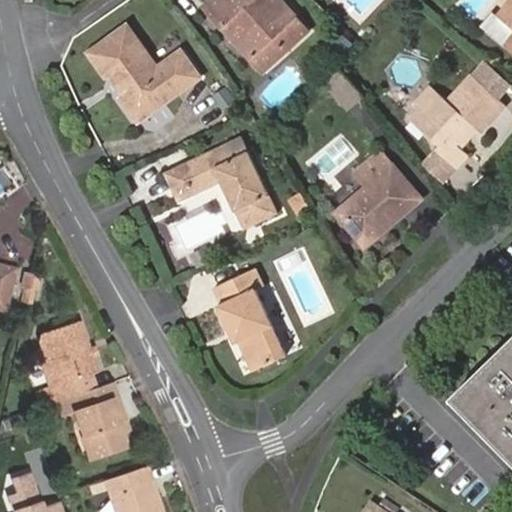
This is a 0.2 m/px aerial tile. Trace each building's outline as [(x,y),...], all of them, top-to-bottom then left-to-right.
[(271,0),(213,0),(204,8),(222,30),(228,26),(253,57),(249,61),(261,76),(308,34),(296,21),(293,25),(271,0)] [(296,21),(277,0),(271,0),(293,25),(296,21)] [(511,7),(500,22),(511,32),(511,47),(508,53),(511,56),(511,7)] [(127,82),(120,87),(120,96),(137,120),(198,76),(178,49),(155,65),(125,24),(87,50),(105,75),(114,76),(120,71),(127,82)] [(228,26),(222,30),(249,61),(253,57),(228,26)] [(340,32),(327,46),(341,60),(355,45),(340,32)] [(510,92),(481,64),(466,79),(497,111),(510,92)] [(338,69),(321,87),(340,108),(358,93),(338,69)] [(114,76),(120,87),(127,82),(120,71),(114,76)] [(441,104),(435,98),(416,116),(414,113),(406,123),(431,149),(430,152),(449,171),(461,160),(453,151),(449,147),(467,130),(470,133),(473,136),(497,111),(466,79),(441,104)] [(416,116),(435,98),(426,89),(409,108),(414,113),(416,116)] [(453,151),(470,133),(467,130),(449,147),(453,151)] [(219,182),(232,212),(243,207),(251,226),(277,215),(248,151),(229,158),(223,144),(164,169),(172,189),(198,178),(203,189),(219,182)] [(384,224),(388,228),(417,203),(378,156),(350,180),(361,194),(339,213),(362,242),(384,224)] [(176,200),(203,189),(198,178),(172,189),(176,200)] [(243,207),(232,212),(240,230),(251,226),(243,207)] [(366,247),(388,228),(384,224),(362,242),(366,247)] [(0,309),(3,311),(12,269),(0,266),(0,309)] [(215,304),(231,342),(236,340),(248,369),(281,354),(253,289),(260,285),(253,268),(211,285),(219,302),(215,304)] [(31,290),(34,274),(26,272),(22,287),(25,288),(31,290)] [(22,303),(28,304),(31,290),(25,288),(22,303)] [(78,396),(91,392),(86,378),(91,377),(85,361),(83,354),(73,326),(40,337),(37,344),(44,363),(52,388),(47,390),(52,405),(74,398),(78,396)] [(511,455),(511,342),(456,398),(511,455)] [(38,365),(47,390),(52,388),(44,363),(38,365)] [(113,402),(108,386),(91,392),(78,396),(74,398),(79,413),(71,415),(87,461),(123,449),(118,434),(108,404),(113,402)] [(123,433),(113,402),(108,404),(118,434),(123,433)] [(149,511),(137,472),(98,485),(106,511),(149,511)]
